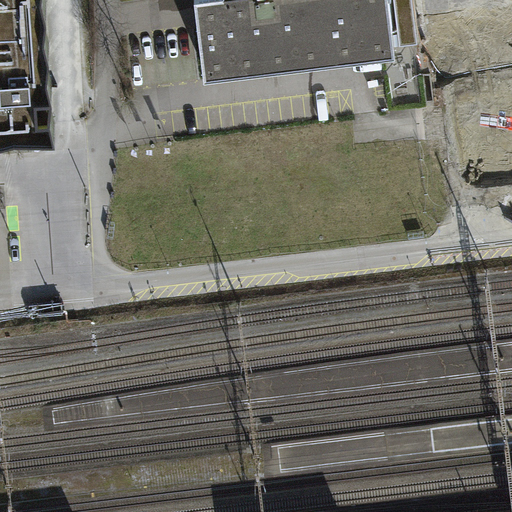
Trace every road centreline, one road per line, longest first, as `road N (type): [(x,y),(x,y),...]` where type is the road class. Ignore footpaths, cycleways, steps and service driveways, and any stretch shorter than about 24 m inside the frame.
road 1 (residential): [(0,174),(46,172),(53,278),(77,293),(511,243)]
road 2 (unknown): [(475,164),(447,0)]
